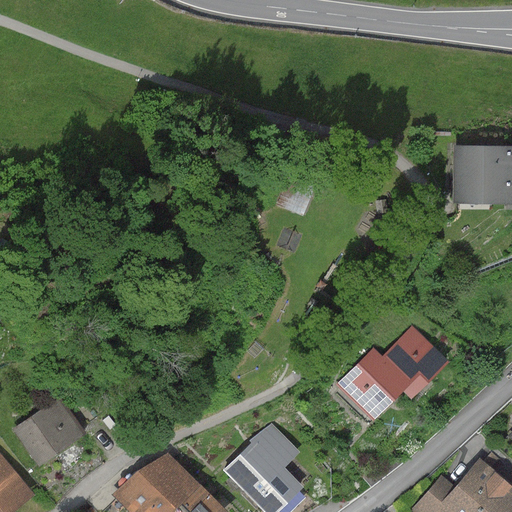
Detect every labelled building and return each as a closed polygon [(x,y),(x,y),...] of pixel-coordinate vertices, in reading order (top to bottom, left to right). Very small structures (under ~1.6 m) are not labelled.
[(511,145),(451,147),(452,204),(511,203),(511,145)] [(284,182),(275,205),(301,215),(310,191),(284,182)] [(373,347),(336,384),(370,418),(401,387),(411,397),(447,361),(410,324),(380,354),(373,347)] [(58,397),(10,430),(36,467),(84,434),(58,397)] [(248,443),(221,472),(261,511),(277,511),(303,486),(284,467),(298,452),(268,423),(247,441),(248,443)] [(134,470),(109,494),(115,501),(103,511),(166,511),(197,483),(166,453),(134,470)] [(0,511),(10,511),(32,496),(0,455),(0,511)] [(511,511),(511,488),(478,458),(452,487),(433,508),(438,511),(511,511)] [(439,476),(410,510),(412,511),(438,511),(433,508),(452,487),(439,476)] [(224,511),(197,483),(166,511),(224,511)]
